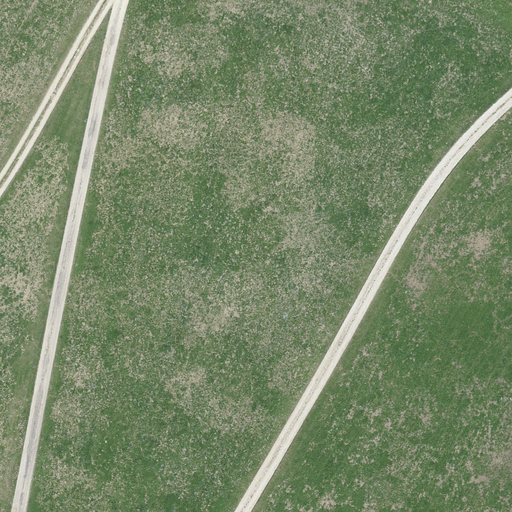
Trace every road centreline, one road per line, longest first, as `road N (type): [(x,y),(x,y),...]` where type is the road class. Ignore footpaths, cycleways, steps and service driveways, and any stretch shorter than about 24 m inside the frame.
road 1 (track): [(127,0),(16,511)]
road 2 (track): [(242,511),(419,208),(453,157),(511,96)]
road 3 (track): [(118,0),(0,194)]
